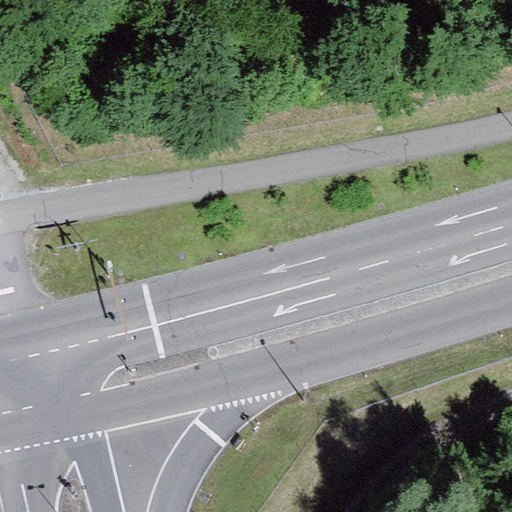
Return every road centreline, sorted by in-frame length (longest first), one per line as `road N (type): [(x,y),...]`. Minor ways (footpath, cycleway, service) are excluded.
road 1 (primary): [(511,219),(87,343)]
road 2 (primary): [(64,402),(402,332)]
road 3 (trunk): [(171,511),(188,471),(243,412),(402,332)]
road 4 (track): [(371,511),(395,481),(511,408)]
road 5 (trunk): [(110,511),(97,454),(64,402)]
